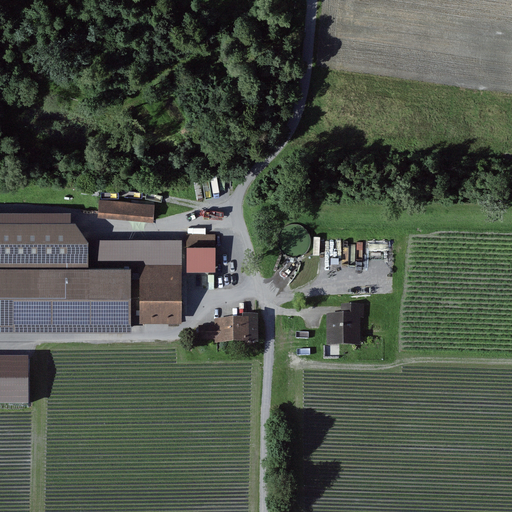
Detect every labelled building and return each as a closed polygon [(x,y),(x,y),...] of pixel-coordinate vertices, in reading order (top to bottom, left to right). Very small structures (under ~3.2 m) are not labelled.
[(153,203),(98,197),(97,213),(151,219),(153,203)] [(75,221),(0,220),(0,328),(131,329),(131,321),(184,322),(184,239),(88,239),(75,221)] [(187,261),(217,261),(217,227),(187,227),(187,261)] [(350,314),(332,314),(331,346),(361,347),(362,322),(374,323),(374,304),(351,304),(350,314)] [(260,344),(260,316),(244,316),(244,320),(217,320),(217,326),(200,326),(200,341),(217,341),(217,344),(260,344)]
